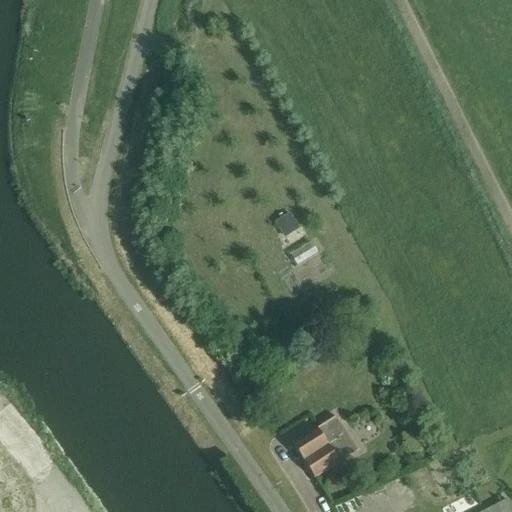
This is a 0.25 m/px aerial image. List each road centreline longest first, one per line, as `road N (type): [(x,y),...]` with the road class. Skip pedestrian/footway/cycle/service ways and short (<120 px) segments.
road 1 (unclassified): [(194,387),(110,266),(95,224),(151,0)]
road 2 (residential): [(278,511),(194,387)]
